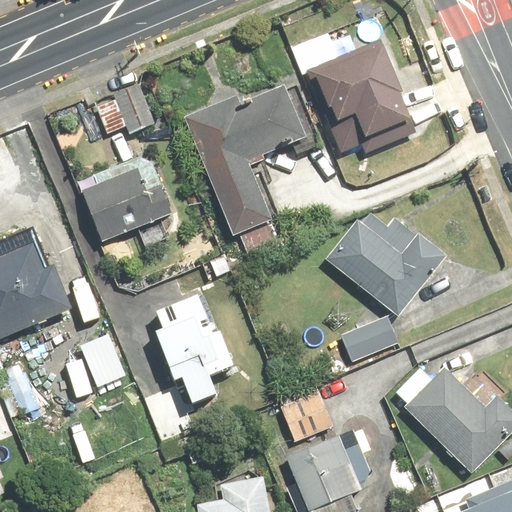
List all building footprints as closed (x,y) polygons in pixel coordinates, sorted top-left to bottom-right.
[(369,37),(287,73),(331,169),(412,133),(369,37)] [(278,82),(181,118),(228,247),(271,231),(248,169),(303,149),(278,82)] [(129,126),(134,135),(157,125),(140,85),(94,105),(107,135),(129,126)] [(149,167),(75,194),(97,256),(172,229),(149,167)] [(370,203),(322,266),(397,322),(444,258),(370,203)] [(34,234),(0,246),(0,341),(64,318),(34,234)] [(211,299),(141,322),(175,421),(219,406),(211,384),(237,375),(211,299)] [(104,324),(83,334),(98,364),(119,354),(104,324)] [(429,359),(386,402),(466,482),(509,439),(429,359)] [(322,389),(275,402),(288,449),(335,436),(322,389)] [(133,399),(93,413),(105,446),(145,432),(133,399)] [(189,455),(193,466),(210,461),(201,433),(163,446),(168,462),(189,455)] [(337,446),(281,464),(296,511),(322,511),(355,502),(337,446)] [(511,511),(511,476),(462,499),(465,506),(451,511),(511,511)] [(196,509),(196,511),(276,511),(273,484),(214,491),(216,506),(196,509)]
